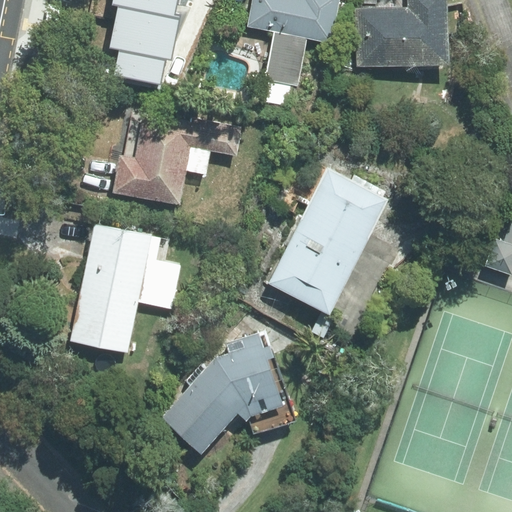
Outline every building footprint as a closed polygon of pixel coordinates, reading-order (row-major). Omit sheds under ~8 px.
[(178,0),(114,0),(114,4),(119,5),(116,21),(178,33),(181,15),(175,14),(178,0)] [(253,0),(248,26),(275,31),(266,79),(296,85),(306,37),(332,42),(339,0),(253,0)] [(408,0),(409,9),(357,11),(358,65),(448,63),(446,0),(408,0)] [(178,33),(116,21),(111,47),(120,49),(115,76),(161,85),(166,59),(172,61),(178,33)] [(241,126),(144,109),(135,159),(120,156),(114,192),(180,203),(190,147),(236,155),(241,126)] [(388,200),(328,169),(270,282),(329,313),(388,200)] [(129,354),(140,304),(172,310),(182,263),(166,260),(169,241),(151,237),(152,234),(94,222),(69,342),(129,354)] [(511,222),(505,244),(495,240),(486,266),(511,274),(511,222)] [(226,343),(229,353),(216,357),(164,417),(201,454),(238,414),(246,421),(249,418),(254,434),(296,421),(265,331),(226,343)]
